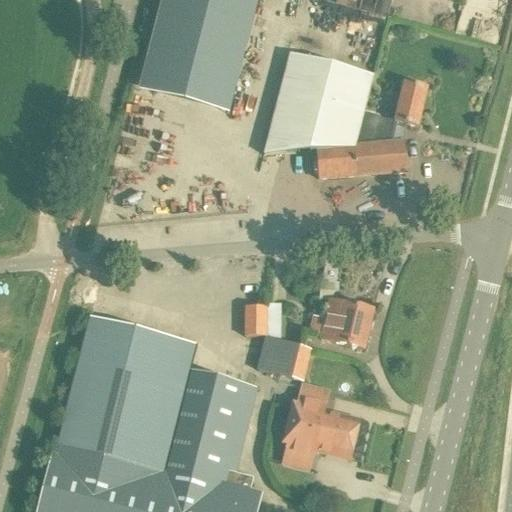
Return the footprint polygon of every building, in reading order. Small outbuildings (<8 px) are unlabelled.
[(160,0),(137,93),(228,116),(257,0),(160,0)] [(314,0),(313,0),(299,5),(304,18),(319,13),(314,0)] [(327,7),(323,18),(339,23),(343,12),(327,7)] [(395,123),(363,116),(372,78),(289,57),(263,156),(317,152),(319,181),(406,174),(404,145),(397,144),(402,126),(418,130),(427,91),(404,85),(395,123)] [(148,118),(142,136),(162,143),(168,125),(148,118)] [(332,302),(334,285),(321,283),(319,301),(332,302)] [(357,309),(329,303),(325,320),(312,317),(308,333),(321,336),(319,342),(364,352),(374,313),(370,312),(370,309),(368,306),(361,305),(357,307),(357,309)] [(266,309),(264,309),(264,339),(264,341),(258,364),(256,372),(278,378),(304,385),(312,351),(280,343),(280,306),(265,307),(266,309)] [(264,309),(244,309),(244,339),(264,339),(264,309)] [(237,474),(257,389),(191,372),(197,346),(89,319),(56,447),(54,447),(37,511),(257,511),(262,495),(250,492),(253,478),(237,474)] [(326,408),(330,394),(301,386),(297,401),(293,400),(280,453),(284,453),(280,468),(309,476),(315,453),(350,462),(360,423),(325,414),(326,408)]
